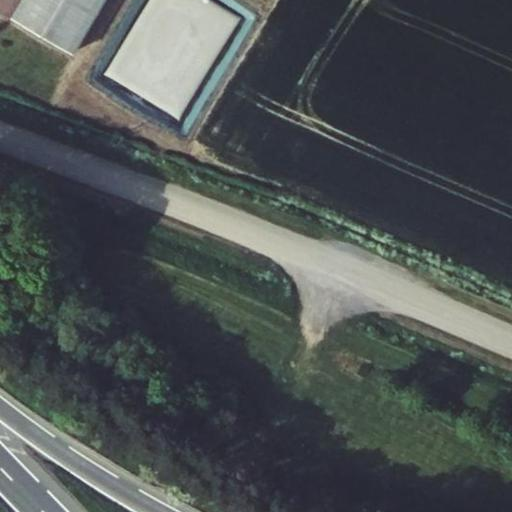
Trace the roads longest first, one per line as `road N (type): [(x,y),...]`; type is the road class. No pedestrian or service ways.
road 1 (residential): [(511,338),(0,133)]
road 2 (motorway): [(158,511),(0,407)]
